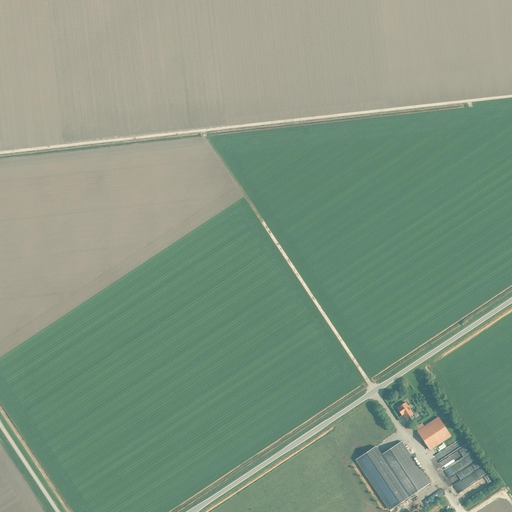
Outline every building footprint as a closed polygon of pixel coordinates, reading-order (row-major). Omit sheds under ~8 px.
[(406,419),(413,414),(405,402),(398,407),(399,407),(397,409),(402,415),(403,414),(406,419)] [(430,450),(451,436),(438,417),(424,426),(422,422),(415,427),(430,450)] [(462,443),(458,436),(448,441),(452,448),(456,446),(459,453),(466,450),(462,443)] [(381,455),(378,457),(406,499),(429,484),(401,442),(381,455)] [(390,510),(406,499),(378,457),(381,455),(376,447),(356,459),(390,510)]
